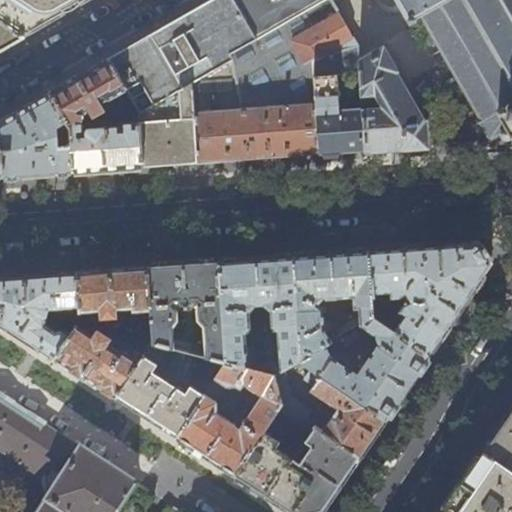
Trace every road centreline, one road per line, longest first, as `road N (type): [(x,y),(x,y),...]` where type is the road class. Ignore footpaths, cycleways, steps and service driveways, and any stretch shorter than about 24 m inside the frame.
road 1 (secondary): [(511,191),(0,228)]
road 2 (tertiary): [(373,511),(511,309)]
road 3 (residential): [(150,0),(0,86)]
